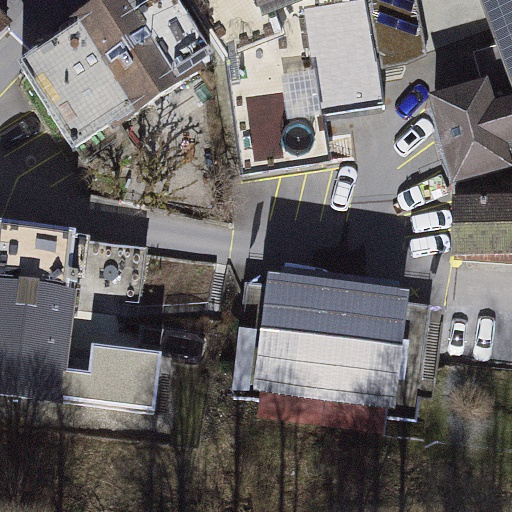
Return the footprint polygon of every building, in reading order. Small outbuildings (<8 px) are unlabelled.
[(174,0),(155,0),(34,82),(88,162),(223,71),(174,0)] [(235,57),(248,172),(332,162),(317,27),(391,0),(208,0),(230,59),(235,57)] [(511,1),(490,9),(511,71),(511,121),(502,94),(440,116),(474,209),(511,194),(511,1)] [(0,70),(25,38),(0,19),(0,70)] [(511,220),(464,220),(464,269),(511,268),(511,220)] [(104,247),(3,235),(0,255),(0,404),(84,414),(104,247)] [(253,288),(239,402),(426,425),(440,310),(253,288)]
